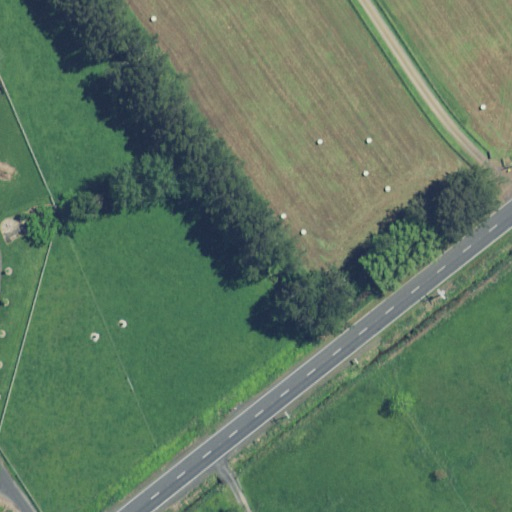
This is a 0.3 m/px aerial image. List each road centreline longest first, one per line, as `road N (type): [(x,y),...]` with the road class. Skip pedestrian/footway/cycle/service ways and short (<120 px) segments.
road 1 (tertiary): [(511,222),(138,511)]
road 2 (unknown): [(511,132),(401,0)]
